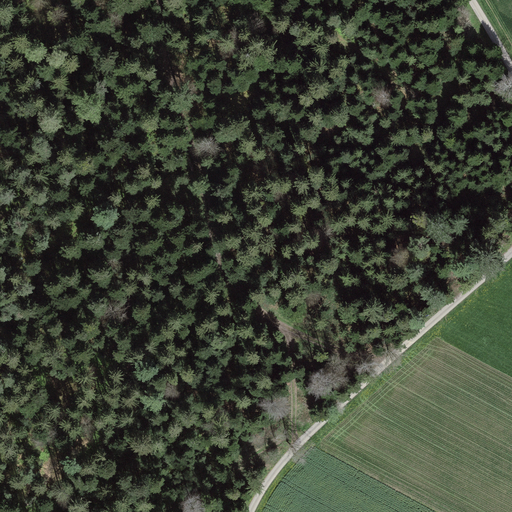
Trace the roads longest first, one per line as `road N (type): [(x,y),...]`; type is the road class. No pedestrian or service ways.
road 1 (track): [(162,0),(174,102),(238,295),(328,345),(389,359)]
road 2 (unclassified): [(511,251),(302,440),(250,511)]
